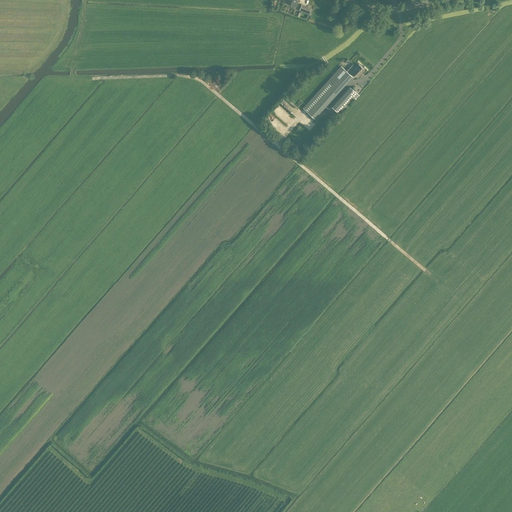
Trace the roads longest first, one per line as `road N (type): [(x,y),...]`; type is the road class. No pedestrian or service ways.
road 1 (track): [(428,268),(197,74),(97,75)]
road 2 (track): [(278,140),(304,112),(315,121),(355,78),(366,79),(404,36),(401,7)]
